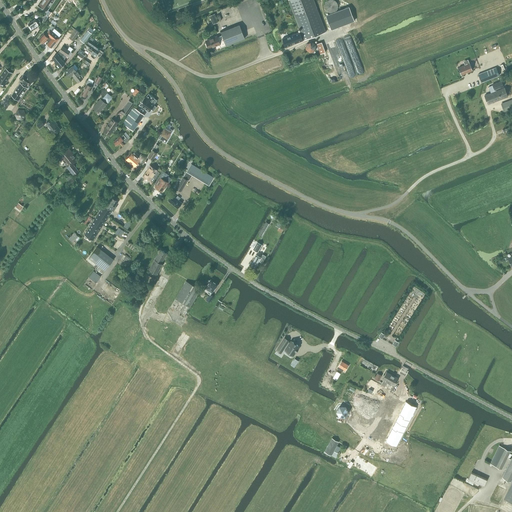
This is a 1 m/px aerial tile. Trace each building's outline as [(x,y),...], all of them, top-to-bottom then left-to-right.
[(53,0),(43,0),(41,3),(48,8),(53,0)] [(313,0),(289,0),(295,16),(301,31),(305,40),(326,32),(317,8),(313,0)] [(323,6),(323,7),(323,8),(324,8),(324,9),(324,10),(325,11),(326,12),(327,13),(328,13),(329,13),(330,13),(331,13),(332,13),(333,13),(334,12),(335,11),(336,11),(336,10),(337,9),(337,8),(337,7),(337,6),(337,5),(337,4),(336,4),(336,3),(336,2),(335,2),(335,1),(334,1),(334,0),(333,0),(332,0),(327,0),(326,1),(325,2),(325,3),(324,3),(324,4),(324,5),(323,5),(323,6)] [(340,25),(343,30),(351,27),(344,10),(326,16),(329,29),(340,25)] [(215,14),(210,16),(212,21),(215,23),(218,22),(215,14)] [(39,25),(38,24),(41,22),(39,18),(36,20),(35,19),(28,24),(32,30),(39,25)] [(222,35),(217,37),(220,44),(219,44),(221,47),(226,45),(245,38),(239,24),(221,31),(222,35)] [(44,33),(39,39),(39,40),(41,41),(42,41),(44,43),(47,40),(49,42),(47,44),(52,47),(60,38),(59,37),(62,34),(53,27),(52,25),(48,29),(49,30),(45,34),(44,33)] [(70,37),(73,40),(79,32),(76,29),(70,37)] [(88,31),(80,40),(84,43),(92,34),(88,31)] [(301,31),(282,39),(285,47),(303,40),(305,40),(301,31)] [(220,44),(217,37),(217,36),(212,37),(213,38),(206,41),(209,49),(213,47),(214,48),(216,47),(216,46),(219,44),(220,44)] [(86,50),(91,53),(96,46),(91,42),(94,39),(91,37),(86,45),(88,47),(86,50)] [(322,42),(317,44),(321,54),(325,52),(322,42)] [(96,46),(91,53),(95,56),(100,50),(103,52),(104,50),(107,46),(105,44),(102,49),(101,48),(100,49),(96,46)] [(52,58),(56,62),(61,58),(64,54),(67,49),(63,46),(59,51),(60,51),(58,54),(52,58)] [(64,54),(61,58),(56,62),(60,67),(65,63),(63,60),(66,55),(67,56),(70,51),(67,49),(64,54)] [(470,63),(459,68),(461,75),(472,70),(470,63)] [(70,77),(72,75),(76,71),(73,66),(66,72),(70,77)] [(12,73),(6,68),(0,76),(0,81),(4,85),(12,73)] [(496,68),(479,74),(482,82),(499,76),(496,68)] [(76,71),(72,75),(78,82),(83,78),(77,70),(76,71)] [(33,80),(24,74),(20,79),(23,81),(22,84),(21,83),(12,95),(19,100),(28,88),(26,87),(28,85),(29,86),(33,80)] [(83,95),(84,96),(85,96),(86,96),(92,87),(91,86),(92,83),(88,80),(86,84),(87,84),(81,94),(82,94),(83,95)] [(489,87),(491,93),(485,95),(488,104),(508,96),(504,88),(495,91),(495,90),(503,86),(501,81),(492,84),(493,85),(489,87)] [(101,99),(93,107),(99,112),(106,104),(106,103),(108,101),(108,102),(112,97),(107,93),(103,98),(104,98),(102,100),(101,99)] [(145,97),(139,104),(149,112),(151,109),(153,110),(156,107),(154,105),(155,105),(154,104),(151,102),(154,98),(155,98),(149,93),(145,98),(145,97)] [(131,98),(121,112),(126,115),(135,102),(131,98)] [(511,99),(502,103),(505,112),(511,109),(511,99)] [(134,107),(122,123),(133,130),(144,115),(134,107)] [(17,109),(14,114),(17,119),(23,120),(26,115),(23,109),(17,109)] [(27,117),(22,125),(25,127),(30,119),(27,117)] [(54,122),(55,121),(52,118),(46,123),(55,134),(60,129),(54,122)] [(104,131),(110,135),(113,130),(118,122),(113,119),(110,122),(104,131)] [(162,136),(160,139),(166,142),(168,139),(167,139),(171,133),(170,132),(171,129),(166,126),(165,129),(164,128),(160,135),(162,136)] [(121,143),(122,144),(121,144),(122,146),(125,143),(129,140),(124,134),(121,136),(120,136),(114,141),(117,145),(121,143)] [(60,161),(63,160),(67,165),(67,166),(74,174),(79,170),(73,164),(76,162),(74,160),(76,158),(68,148),(65,150),(57,157),(60,161)] [(152,150),(148,157),(152,160),(156,153),(152,150)] [(132,152),(126,159),(135,166),(139,160),(141,162),(142,162),(145,157),(141,154),(138,158),(132,152)] [(184,175),(176,188),(181,191),(187,180),(189,181),(192,176),(209,186),(214,178),(191,164),(186,172),(184,175)] [(150,166),(143,176),(150,181),(157,170),(150,166)] [(161,174),(155,183),(157,184),(156,186),(162,190),(168,182),(168,183),(171,178),(167,176),(167,177),(161,174)] [(169,201),(178,208),(182,203),(178,199),(179,198),(177,197),(176,198),(173,195),(169,201)] [(118,201),(110,196),(107,201),(106,200),(101,206),(103,207),(100,212),(108,217),(112,210),(113,211),(116,206),(115,205),(118,201)] [(100,212),(94,219),(103,225),(108,217),(100,212)] [(103,225),(94,219),(85,235),(93,240),(103,225)] [(266,222),(259,235),(260,236),(268,223),(266,222)] [(120,229),(116,234),(122,237),(125,232),(120,229)] [(74,233),(68,239),(71,241),(77,235),(74,233)] [(257,242),(253,249),(255,250),(258,251),(262,245),(259,243),(257,242)] [(98,247),(89,258),(105,270),(113,260),(98,247)] [(163,264),(161,263),(163,260),(162,260),(163,258),(164,258),(167,253),(160,249),(154,259),(155,259),(149,270),(157,275),(163,264)] [(127,257),(122,263),(126,266),(130,260),(131,259),(125,254),(124,255),(127,257)] [(261,257),(256,255),(250,265),(255,268),(261,257)] [(146,273),(143,278),(151,283),(153,280),(154,278),(146,273)] [(208,292),(210,294),(217,284),(216,284),(214,284),(215,283),(214,282),(214,281),(212,280),(211,280),(209,280),(208,280),(207,281),(207,283),(208,283),(206,288),(209,290),(208,292)] [(200,290),(186,281),(175,299),(190,307),(200,290)] [(299,347),(291,342),(290,344),(288,342),(289,341),(285,339),(277,351),(281,354),(284,349),(286,350),(286,351),(294,356),(296,352),(296,353),(298,349),(299,347)] [(341,361),(337,368),(341,370),(342,368),(345,370),(349,365),(341,361)] [(393,385),(394,385),(395,385),(396,383),(395,382),(398,378),(387,372),(382,379),(384,380),(381,386),(384,388),(388,382),(393,385)] [(379,385),(362,416),(372,422),(390,391),(384,388),(381,386),(379,385)] [(405,403),(400,413),(404,415),(404,416),(410,420),(414,413),(416,409),(405,403)] [(339,406),(337,411),(339,416),(345,416),(348,411),(345,406),(339,406)] [(400,413),(397,420),(407,426),(410,420),(404,416),(404,415),(400,413)] [(362,416),(354,429),(364,435),(372,422),(362,416)] [(397,420),(393,427),(397,429),(398,428),(404,431),(407,426),(397,420)] [(393,427),(388,437),(399,443),(404,431),(398,428),(397,429),(393,427)] [(325,451),(331,455),(339,441),(332,438),(325,451)] [(504,448),(499,446),(490,464),(495,466),(501,469),(510,451),(504,448)] [(511,457),(502,477),(511,481),(511,478),(511,457)] [(471,472),(468,479),(484,486),(487,479),(471,472)]
